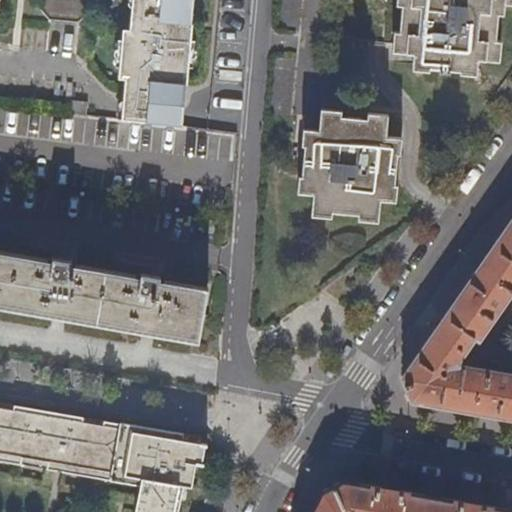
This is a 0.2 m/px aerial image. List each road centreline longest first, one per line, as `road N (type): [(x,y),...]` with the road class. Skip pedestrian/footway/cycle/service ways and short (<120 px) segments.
road 1 (residential): [(263,0),(236,326),(245,377),(301,397),(330,420)]
road 2 (residential): [(511,156),(330,420)]
road 3 (residential): [(330,420),(370,444),(511,469)]
